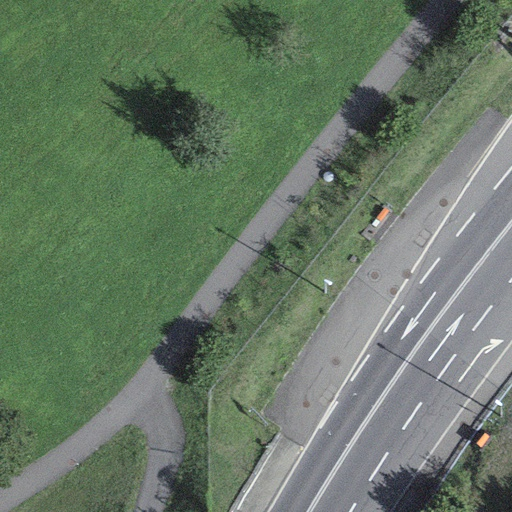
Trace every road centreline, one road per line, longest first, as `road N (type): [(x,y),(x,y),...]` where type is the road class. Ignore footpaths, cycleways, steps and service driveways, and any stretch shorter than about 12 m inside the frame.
road 1 (trunk): [(312,511),(361,428),(511,222)]
road 2 (track): [(152,511),(168,459),(146,380)]
